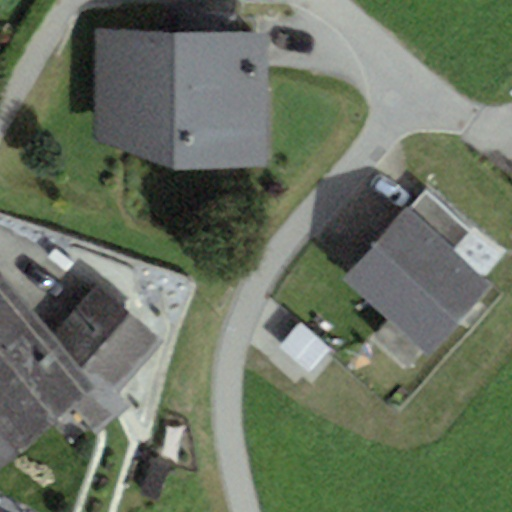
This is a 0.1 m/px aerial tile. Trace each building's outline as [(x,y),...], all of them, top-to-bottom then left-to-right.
[(266,36),(96,31),(93,142),(267,168),(266,36)] [(423,191),(406,210),(452,251),(469,233),(423,191)] [(406,210),(342,280),(427,356),(491,286),(452,251),(406,210)] [(0,473),(76,406),(95,389),(51,340),(0,283),(0,473)] [(96,289),(51,340),(95,389),(76,406),(99,437),(131,409),(119,393),(161,344),(96,289)] [(330,348),(301,324),(279,351),(308,375),(330,348)]
